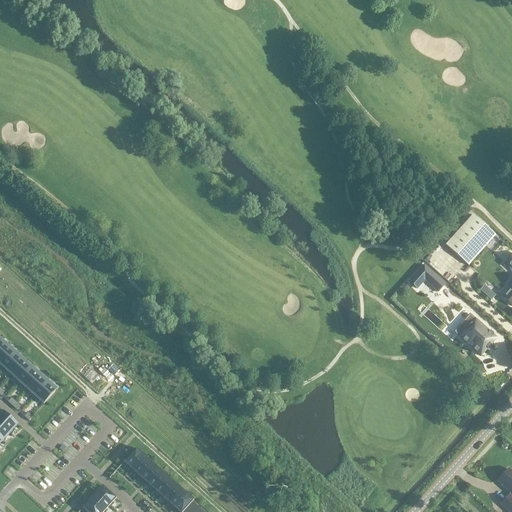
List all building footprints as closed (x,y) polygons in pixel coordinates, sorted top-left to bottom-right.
[(469,263),(492,238),(472,219),(450,242),(455,247),(453,248),(469,263)] [(511,255),(505,263),(511,270),(511,283),(509,287),(510,288),(502,297),(511,306),(511,255)] [(424,266),(409,282),(417,289),(425,280),(438,292),(445,285),(424,266)] [(470,315),(454,333),(481,357),(487,350),(488,350),(487,349),(490,346),(491,347),(491,346),(490,346),(496,339),(470,315)] [(0,338),(0,355),(8,346),(0,338)] [(8,346),(0,355),(0,365),(3,368),(16,354),(8,346)] [(16,354),(3,368),(11,376),(24,361),(16,354)] [(24,361),(11,376),(19,383),(32,368),(24,361)] [(32,368),(19,383),(27,390),(41,375),(32,368)] [(41,375),(27,390),(35,398),(49,383),(41,375)] [(49,383),(35,398),(43,405),(57,390),(49,383)] [(16,402),(12,406),(17,410),(20,406),(16,402)] [(3,412),(0,414),(0,423),(10,433),(18,425),(3,412)] [(28,413),(24,417),(29,421),(32,417),(28,413)] [(0,423),(0,438),(3,441),(10,433),(0,423)] [(130,469),(143,455),(136,449),(123,463),(130,469)] [(138,476),(150,462),(143,455),(130,469),(138,476)] [(145,482),(158,468),(150,462),(138,476),(145,482)] [(152,489),(165,475),(158,468),(145,482),(152,489)] [(498,481),(511,493),(509,496),(509,495),(501,504),(510,511),(511,511),(511,472),(508,469),(498,481)] [(159,495),(172,481),(165,475),(152,489),(159,495)] [(166,501),(179,487),(172,481),(159,495),(166,501)] [(102,486),(96,494),(110,506),(116,499),(102,486)] [(174,508),(186,494),(179,487),(166,501),(174,508)] [(104,511),(110,506),(96,494),(89,501),(101,511),(104,511)] [(178,511),(182,511),(193,500),(186,494),(174,508),(178,511)] [(206,511),(193,500),(182,511),(206,511)] [(101,511),(89,501),(82,508),(86,511),(101,511)]
